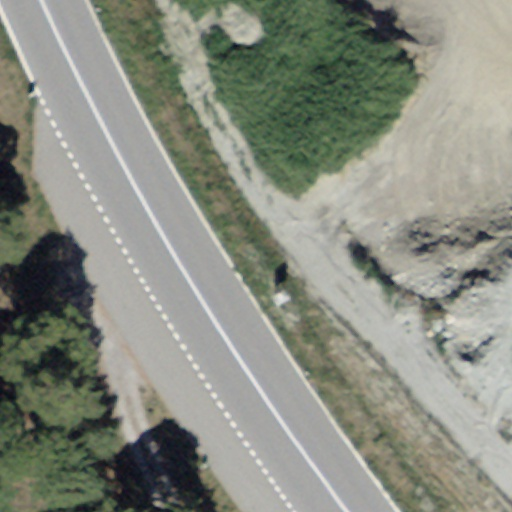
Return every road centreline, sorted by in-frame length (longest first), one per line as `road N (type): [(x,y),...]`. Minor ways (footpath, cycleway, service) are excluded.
road 1 (primary): [(349,511),(186,273),(43,0)]
road 2 (track): [(169,511),(134,443),(96,314),(97,304),(173,251)]
